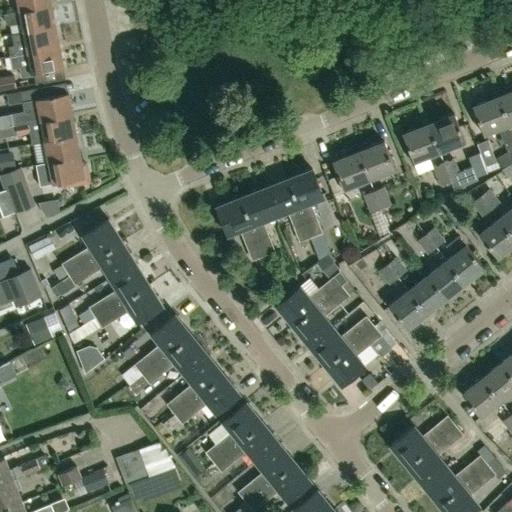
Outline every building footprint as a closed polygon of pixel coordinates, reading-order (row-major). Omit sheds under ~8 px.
[(17,0),(19,12),(51,5),(50,0),(17,0)] [(23,32),(55,26),(51,5),(19,12),(4,15),(5,23),(9,25),(22,23),(23,32)] [(11,57),(60,47),(55,26),(23,32),(24,33),(13,35),(15,47),(9,48),(11,57)] [(60,47),(11,57),(13,68),(19,67),(21,77),(32,75),(64,68),(60,47)] [(0,76),(0,90),(16,88),(14,74),(0,76)] [(15,126),(72,114),(68,93),(46,97),(44,87),(20,91),(22,102),(36,99),(38,108),(12,113),(14,125),(15,125),(15,126)] [(511,130),(511,89),(498,95),(511,130)] [(498,128),(507,152),(511,148),(511,130),(498,95),(473,105),(484,134),(498,128)] [(428,123),(439,151),(465,141),(454,113),(428,123)] [(45,142),(76,135),(72,114),(15,126),(17,136),(29,133),(31,143),(45,141),(45,142)] [(414,161),(439,151),(428,123),(403,133),(414,161)] [(49,162),(81,156),(76,135),(45,142),(49,162)] [(358,150),(370,179),(395,168),(384,140),(358,150)] [(511,148),(507,152),(497,158),(502,167),(503,167),(511,161),(511,148)] [(344,189),(370,179),(358,150),(333,161),(344,189)] [(454,159),(444,162),(451,181),(455,192),(465,187),(464,186),(478,180),(477,177),(487,173),(480,153),(469,157),(472,167),(459,172),(454,159)] [(49,162),(36,165),(40,186),(53,184),(64,182),(65,187),(86,183),(85,178),(85,176),(89,173),(88,164),(82,162),(81,156),(49,162)] [(511,161),(503,167),(508,177),(511,174),(511,161)] [(451,181),(444,162),(434,166),(441,185),(451,181)] [(15,213),(35,205),(21,166),(0,174),(0,180),(3,189),(3,190),(4,190),(6,189),(15,213)] [(313,169),(289,178),(312,238),(323,233),(311,202),(324,197),(313,169)] [(276,216),(288,211),(300,242),(312,238),(289,178),(265,188),(276,216)] [(373,191),(380,209),(391,204),(383,186),(373,191)] [(263,220),(276,216),(265,188),(241,197),(264,255),(275,251),(263,220)] [(480,195),(491,209),(500,202),(489,188),(480,195)] [(370,213),(380,209),(373,191),(363,195),(370,213)] [(482,216),(491,209),(480,195),(471,202),(482,216)] [(264,255),(241,197),(217,206),(228,234),(239,230),(251,260),(264,255)] [(511,237),(511,207),(497,219),(511,237)] [(83,234),(90,245),(61,263),(68,274),(122,240),(109,218),(83,234)] [(497,258),(511,245),(511,237),(497,219),(478,234),(497,258)] [(425,233),(436,247),(445,240),(434,226),(425,233)] [(427,254),(436,247),(425,233),(416,240),(427,254)] [(34,259),(55,248),(49,234),(28,244),(34,259)] [(110,278),(136,262),(122,240),(68,274),(75,284),(103,266),(110,278)] [(446,259),(465,284),(484,268),(465,244),(446,259)] [(387,263),(398,277),(407,270),(395,256),(387,263)] [(446,299),(465,284),(446,259),(427,274),(446,299)] [(95,317),(149,283),(136,262),(110,278),(117,289),(89,306),(89,308),(95,317)] [(389,285),(398,277),(387,263),(378,271),(389,285)] [(289,285),(298,278),(292,264),(281,269),(289,285)] [(20,273),(31,300),(41,296),(30,269),(20,273)] [(293,324),(348,281),(338,269),(328,277),(330,279),(316,290),(308,279),(277,304),(293,324)] [(31,300),(20,273),(7,279),(18,306),(31,300)] [(427,313),(446,299),(427,274),(408,289),(427,313)] [(309,344),(333,325),(332,325),(348,312),(340,302),(349,295),(348,294),(354,289),(348,281),(293,324),(309,344)] [(102,327),(130,310),(137,321),(163,306),(149,283),(95,317),(102,327)] [(408,329),(427,313),(408,289),(389,305),(408,329)] [(63,332),(55,312),(26,324),(34,344),(63,332)] [(134,381),(192,334),(176,314),(152,333),(160,342),(133,364),(135,365),(121,377),(128,385),(134,381)] [(325,364),(374,325),(366,315),(341,335),(333,325),(309,344),(325,364)] [(394,342),(378,323),(374,325),(325,364),(341,385),(365,366),(364,365),(379,352),(382,356),(392,348),(390,345),(394,342)] [(80,344),(90,339),(84,326),(73,332),(80,344)] [(185,373),(208,354),(192,334),(134,381),(140,389),(149,383),(150,383),(176,362),(185,373)] [(84,353),(92,371),(110,363),(102,345),(84,353)] [(174,414),(224,373),(208,354),(185,373),(192,382),(166,404),(174,413),(174,414)] [(511,377),(511,354),(501,363),(511,377)] [(501,402),(511,393),(511,377),(501,363),(482,378),(501,402)] [(174,414),(174,413),(163,423),(171,431),(181,422),(182,423),(208,402),(217,413),(241,394),(224,373),(174,414)] [(481,417),(501,402),(482,378),(463,394),(481,417)] [(214,462),(263,422),(247,402),(223,421),(231,431),(205,452),(214,462)] [(501,421),(511,434),(511,433),(511,415),(510,413),(501,421)] [(408,465),(456,425),(447,415),(422,435),(414,426),(391,445),(408,465)] [(256,461),(279,442),(263,422),(214,462),(221,471),(247,450),(256,461)] [(424,485),(447,466),(438,455),(463,434),(456,425),(408,465),(424,485)] [(158,442),(139,449),(148,474),(175,464),(158,442)] [(246,501),(295,462),(279,442),(256,461),(263,470),(237,491),(246,501)] [(488,465),(496,459),(484,444),(476,450),(479,454),(454,474),(447,466),(424,485),(440,505),(488,465)] [(189,447),(177,456),(183,463),(194,454),(189,447)] [(128,453),(137,478),(148,474),(139,449),(128,453)] [(125,482),(137,478),(128,453),(116,457),(125,482)] [(0,485),(14,480),(14,479),(49,466),(45,455),(10,469),(5,456),(0,458),(0,485)] [(311,482),(295,462),(246,501),(253,511),(279,490),(288,501),(311,482)] [(62,484),(81,477),(76,465),(58,473),(62,484)] [(495,474),(488,465),(440,505),(446,511),(472,511),(480,505),(471,494),(495,474)] [(0,511),(23,502),(15,481),(23,476),(14,480),(0,485),(0,511)] [(331,511),(334,510),(318,489),(295,508),(297,511),(331,511)] [(65,498),(50,504),(53,511),(62,511),(68,510),(70,509),(65,498)] [(53,511),(50,504),(31,511),(27,511),(23,502),(0,511),(53,511)] [(511,511),(511,507),(506,502),(496,511),(511,511)]
